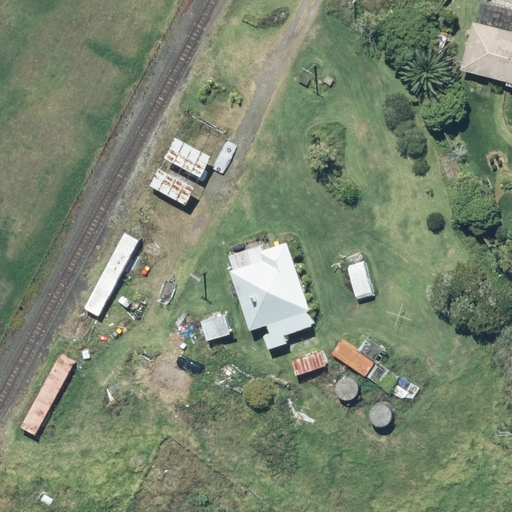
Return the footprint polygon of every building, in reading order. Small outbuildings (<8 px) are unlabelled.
[(511,27),(479,19),(467,66),(511,77),(511,27)] [(435,29),(430,45),(447,49),(451,34),(435,29)] [(269,255),(237,266),(257,327),(273,321),(277,331),(270,333),(274,346),(293,339),(291,332),(320,322),(314,306),(316,305),(293,239),(266,248),(269,255)] [(374,291),(364,260),(347,266),(357,296),(374,291)] [(227,313),(203,317),(207,339),(232,334),(227,313)] [(421,387),(346,341),(335,358),(410,404),(421,387)] [(326,349),(296,359),(300,372),(331,363),(326,349)] [(263,389),(269,378),(225,356),(214,376),(246,393),(235,415),(258,428),(276,396),(263,389)] [(194,377),(159,359),(150,378),(184,396),(194,377)] [(398,416),(398,413),(398,411),(397,408),(396,405),(394,403),(392,401),(390,400),(387,398),(385,398),(382,397),(379,398),(376,399),(374,400),(372,401),(370,403),(368,406),(367,408),(366,411),(366,414),(366,417),(367,419),(368,422),(370,424),(372,426),(374,428),(377,429),(380,429),(382,430),(385,429),(388,428),(390,427),(393,426),(395,424),(396,421),(397,419),(398,416)]
